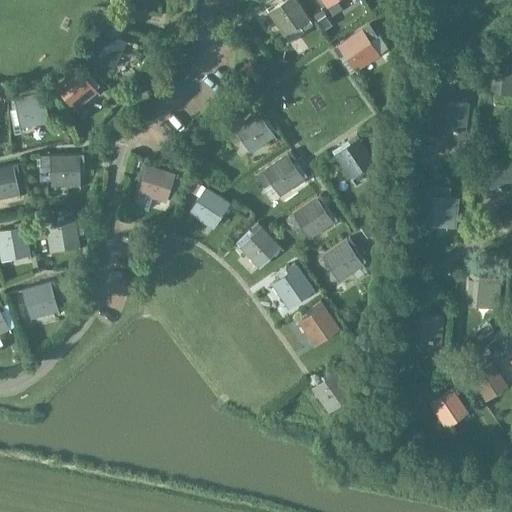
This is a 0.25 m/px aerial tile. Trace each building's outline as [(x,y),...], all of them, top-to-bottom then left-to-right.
[(284,36),(308,19),(295,0),(282,0),(284,2),(268,12),(284,36)] [(341,13),(334,2),(336,0),(322,0),(335,18),(341,13)] [(361,28),(334,46),(341,56),(344,54),(355,70),(379,54),(369,39),(377,34),(369,23),(362,28),(361,28)] [(115,66),(126,40),(109,33),(111,28),(101,24),(88,54),(115,66)] [(511,91),(511,61),(493,60),(490,89),(511,91)] [(73,109),(96,90),(84,77),(87,74),(81,66),(55,87),(73,109)] [(20,126),(48,121),(43,92),(12,98),(14,108),(17,108),(20,126)] [(467,130),(470,102),(438,99),(434,126),(467,130)] [(261,109),(233,128),(227,133),(234,143),(240,139),(250,153),(274,136),(263,120),(267,118),(261,109)] [(350,179),(375,162),(357,135),(347,142),(349,145),(334,155),(350,179)] [(84,152),(49,154),(39,155),(39,167),(50,166),(51,183),(78,182),(77,164),(83,163),(84,152)] [(291,152),(263,170),(256,176),(263,186),(270,181),(279,194),(304,178),(294,163),(297,161),(291,152)] [(511,186),(511,178),(511,157),(482,154),(479,183),(511,186)] [(16,162),(0,166),(0,196),(18,192),(14,174),(19,173),(16,162)] [(167,200),(175,172),(142,163),(139,173),(143,174),(138,192),(167,200)] [(228,202),(201,185),(193,181),(188,190),(198,196),(189,211),(214,226),(228,202)] [(426,193),(423,223),(455,226),(458,196),(450,196),(451,186),(427,183),(426,193)] [(320,195),(293,214),(285,219),(293,231),(301,225),(309,237),(333,220),(323,205),(326,203),(320,195)] [(50,249),(79,244),(73,212),(62,215),(62,218),(45,221),(50,249)] [(0,256),(0,259),(29,253),(23,222),(11,224),(12,229),(0,231),(0,256)] [(260,267),(280,246),(255,223),(249,230),(252,233),(239,247),(260,267)] [(339,280),(365,262),(356,246),(350,238),(323,256),(339,280)] [(289,306),(312,289),(293,262),(285,268),(288,272),(273,283),(289,306)] [(496,302),(498,277),(467,274),(464,303),(477,304),(477,300),(496,302)] [(52,290),(56,289),(54,279),(22,288),(29,316),(57,308),(52,290)] [(0,329),(8,326),(0,309),(0,308),(3,307),(0,301),(0,329)] [(316,345),(339,328),(319,302),(311,308),(313,310),(298,321),(316,345)] [(439,346),(442,316),(410,313),(408,343),(439,346)] [(511,325),(501,334),(510,349),(511,351),(511,325)] [(486,401),(506,387),(490,364),(470,378),(486,401)] [(329,409),(353,392),(333,366),(324,372),(327,375),(312,386),(329,409)] [(440,390),(427,398),(431,404),(429,405),(445,428),(464,416),(448,392),(444,395),(440,390)] [(398,406),(404,413),(417,403),(410,396),(398,406)]
